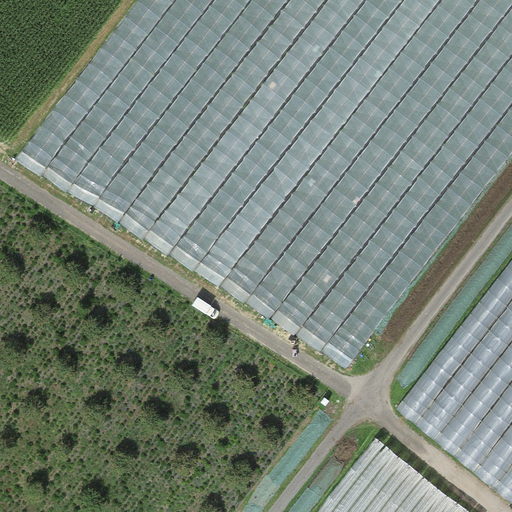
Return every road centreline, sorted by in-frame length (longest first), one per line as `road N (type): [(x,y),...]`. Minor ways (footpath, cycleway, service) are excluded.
road 1 (track): [(501,511),(364,398),(0,170)]
road 2 (track): [(276,511),(511,207)]
